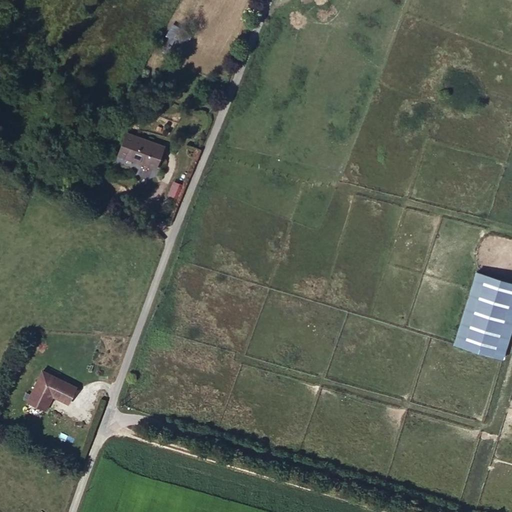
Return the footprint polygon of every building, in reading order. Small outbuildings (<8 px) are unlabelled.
[(158,30),(152,42),(167,50),(179,27),(169,21),(163,32),(158,30)] [(160,145),(121,131),(112,155),(150,170),(160,145)] [(167,196),(177,199),(182,184),(172,181),(167,196)] [(511,328),(511,281),(478,270),(454,343),(502,359),(511,328)] [(74,387),(40,370),(25,400),(43,409),(50,395),(66,404),(74,387)]
